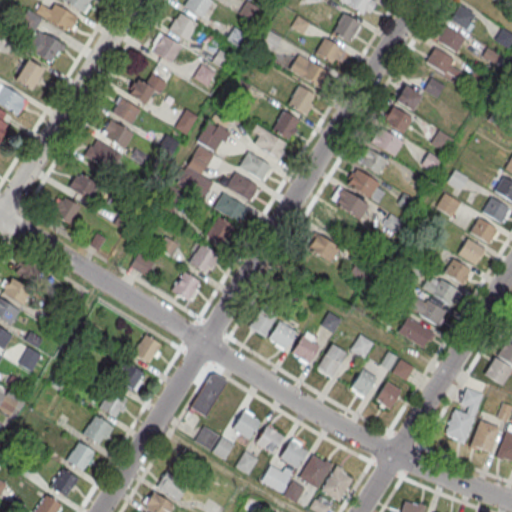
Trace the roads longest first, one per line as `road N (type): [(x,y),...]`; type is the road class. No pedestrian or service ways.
road 1 (residential): [(414,0),(98,511)]
road 2 (residential): [(511,502),(351,433),(0,216)]
road 3 (residential): [(511,265),(359,511)]
road 4 (residential): [(133,0),(0,214)]
